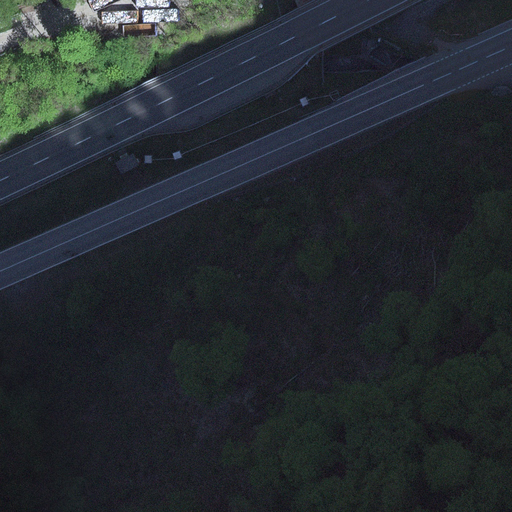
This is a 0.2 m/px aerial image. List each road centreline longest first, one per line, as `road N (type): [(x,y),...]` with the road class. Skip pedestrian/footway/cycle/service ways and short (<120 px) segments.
road 1 (tertiary): [(0,267),(511,49)]
road 2 (primary): [(366,0),(0,179)]
